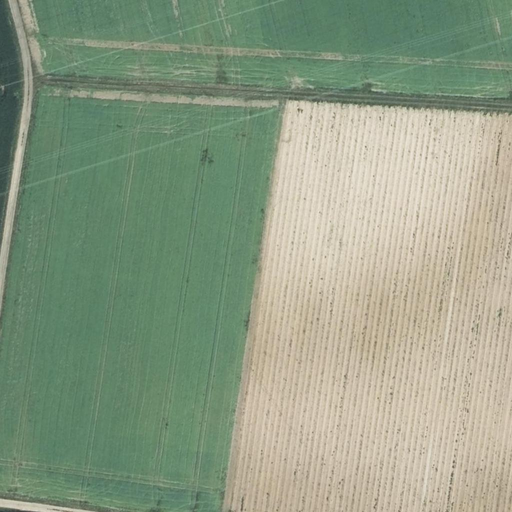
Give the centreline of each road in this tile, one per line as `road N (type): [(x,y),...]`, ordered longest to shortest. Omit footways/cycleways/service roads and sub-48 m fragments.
road 1 (track): [(511,102),(30,76)]
road 2 (track): [(0,288),(30,91),(14,0)]
